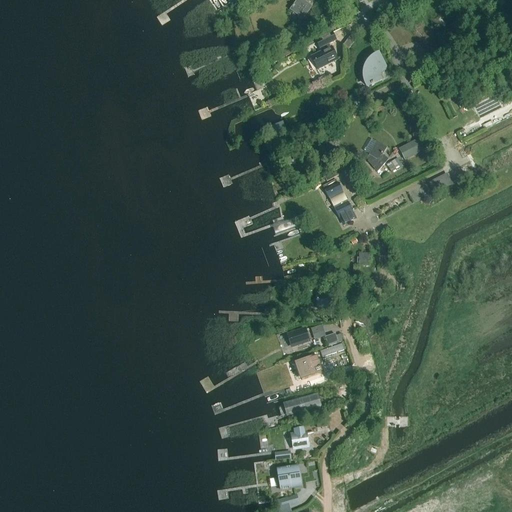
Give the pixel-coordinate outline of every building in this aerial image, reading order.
[(297,0),(290,9),(299,16),(298,17),(302,20),(303,18),(304,19),(314,6),(313,5),(316,1),(313,0),(297,0)] [(317,71),(339,60),(332,46),(331,46),(330,44),(338,40),(334,33),(331,34),(330,33),(322,37),(323,39),(317,42),(316,41),(315,42),(319,50),(321,50),(322,52),(311,57),(317,71)] [(351,37),(344,46),(347,49),(354,40),(351,37)] [(281,51),(277,53),(280,60),(292,54),(288,46),(285,47),(286,48),(280,50),(281,51)] [(374,85),(382,81),(381,80),(381,76),(382,73),(385,70),(386,70),(378,56),(376,57),(371,61),(368,66),(366,72),(365,78),(366,85),(368,87),(367,88),(368,88),(371,86),(371,87),(374,86),(374,85)] [(270,65),(262,69),(265,75),(273,70),(270,65)] [(286,131),(285,128),(283,124),(269,130),(272,136),(272,137),(286,131)] [(372,140),(364,152),(369,155),(367,159),(368,161),(368,162),(378,173),(389,160),(383,156),(387,148),(377,142),(376,143),(372,140)] [(413,150),(402,155),(405,162),(425,151),(420,142),(411,146),(413,150)] [(394,165),(393,162),(387,165),(392,173),(400,168),(397,163),(394,165)] [(325,178),(327,182),(342,175),(340,170),(325,178)] [(359,189),(349,170),(343,173),(349,185),(346,187),(348,190),(351,188),(353,192),(359,189)] [(325,190),(330,200),(343,193),(338,183),(325,190)] [(357,220),(348,202),(335,209),(343,227),(357,220)] [(357,250),(336,255),(338,265),(354,261),(356,269),(368,266),(364,250),(357,252),(357,250)] [(316,294),(318,310),(333,309),(331,293),(316,294)] [(311,343),(306,329),(287,335),(292,349),(311,343)] [(336,334),(326,338),(329,346),(339,343),(336,334)] [(317,357),(297,365),(302,380),(323,372),(317,357)] [(329,376),(346,368),(341,357),(324,365),(329,376)] [(317,398),(288,406),(290,415),(320,406),(318,401),(321,400),(323,406),(336,402),(333,394),(321,397),(321,398),(318,399),(317,398)] [(305,433),(304,429),(294,430),(294,435),(291,436),(293,452),(309,450),(307,433),(305,433)] [(292,451),(276,452),(276,460),(292,459),(292,451)] [(279,479),(276,479),(277,487),(280,487),(281,490),(301,487),(299,469),(286,471),(286,469),(286,471),(278,472),(278,470),(277,470),(279,479)] [(287,498),(276,502),(278,508),(289,504),(287,498)]
